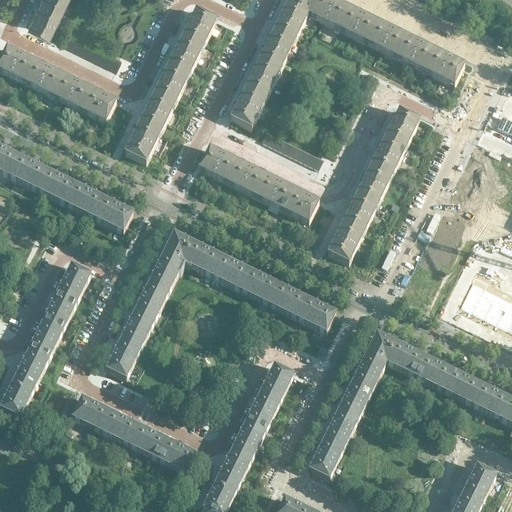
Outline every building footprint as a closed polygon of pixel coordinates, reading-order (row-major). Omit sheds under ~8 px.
[(49,34),(63,5),(52,0),(39,0),(28,24),(49,34)] [(311,21),(321,0),(291,0),(287,9),(308,20),(308,19),(311,21)] [(339,35),(350,14),(321,0),(311,21),(339,35)] [(294,48),(308,20),(287,9),(273,38),(294,48)] [(368,49),(378,28),(350,14),(339,35),(368,49)] [(203,54),(217,25),(196,15),(182,44),(203,54)] [(397,63),(407,42),(378,28),(368,49),(397,63)] [(64,48),(70,37),(64,35),(59,46),(64,48)] [(69,51),(75,40),(70,37),(64,48),(69,51)] [(280,77),(294,48),(273,38),(259,67),(280,77)] [(75,53),(80,42),(75,40),(69,51),(75,53)] [(80,56),(85,45),(80,42),(75,53),(80,56)] [(425,77),(435,56),(407,42),(397,63),(425,77)] [(188,83),(203,54),(182,44),(168,72),(188,83)] [(85,58),(90,47),(85,45),(80,56),(85,58)] [(90,61),(95,50),(90,47),(85,58),(90,61)] [(95,63),(100,52),(95,50),(90,61),(95,63)] [(100,66),(106,55),(100,52),(95,63),(100,66)] [(0,75),(25,88),(36,67),(7,53),(0,66),(0,75)] [(105,69),(111,58),(106,55),(100,66),(105,69)] [(454,91),(463,73),(464,70),(435,56),(425,77),(454,91)] [(111,71),(116,60),(111,58),(105,69),(111,71)] [(116,74),(121,63),(116,60),(111,71),(116,74)] [(54,102),(64,82),(36,67),(25,88),(54,102)] [(266,105),(280,77),(259,67),(245,95),(266,105)] [(174,111),(188,83),(168,72),(153,101),(174,111)] [(82,116),(93,96),(64,82),(54,102),(82,116)] [(251,134),(266,105),(245,95),(231,124),(251,134)] [(106,128),(116,107),(93,96),(82,116),(106,128)] [(160,140),(174,111),(153,101),(139,130),(160,140)] [(405,154),(419,125),(399,115),(384,144),(405,154)] [(146,169),(160,140),(139,130),(125,158),(146,169)] [(267,148),(272,137),(267,135),(262,146),(267,148)] [(272,151),(277,140),(272,137),(267,148),(272,151)] [(277,153),(282,142),(277,140),(272,151),(277,153)] [(282,156),(288,145),(282,142),(277,153),(282,156)] [(391,183),(405,154),(384,144),(370,172),(391,183)] [(287,158),(293,147),(288,145),(282,156),(287,158)] [(293,161),(298,150),(293,147),(287,158),(293,161)] [(298,163),(303,153),(298,150),(293,161),(298,163)] [(0,177),(9,182),(19,162),(0,153),(0,177)] [(228,188),(238,168),(209,153),(199,174),(228,188)] [(303,166),(308,155),(303,153),(298,163),(303,166)] [(511,170),(499,164),(475,153),(465,175),(441,225),(407,294),(430,306),(464,236),(489,186),(511,197),(511,170)] [(308,169),(313,158),(308,155),(303,166),(308,169)] [(313,171),(318,160),(313,158),(308,169),(313,171)] [(318,174),(324,163),(318,160),(313,171),(318,174)] [(38,196),(47,177),(19,162),(9,182),(38,196)] [(256,203),(267,182),(238,168),(228,188),(256,203)] [(377,211),(391,183),(370,172),(356,201),(377,211)] [(66,210),(76,191),(47,177),(38,196),(66,210)] [(285,217),(295,196),(267,182),(256,203),(285,217)] [(95,224),(104,205),(76,191),(66,210),(95,224)] [(308,228),(319,207),(295,196),(285,217),(308,228)] [(363,240),(377,211),(356,201),(342,230),(363,240)] [(123,238),(133,219),(104,205),(95,224),(123,238)] [(349,269),(363,240),(342,230),(328,258),(349,269)] [(183,268),(193,248),(174,239),(163,261),(182,270),(183,268)] [(212,282),(221,263),(193,248),(183,268),(212,282)] [(168,299),(182,270),(163,261),(149,289),(168,299)] [(240,296),(250,277),(221,263),(212,282),(240,296)] [(77,309),(91,280),(71,271),(57,300),(77,309)] [(269,310),(278,291),(250,277),(240,296),(269,310)] [(511,310),(462,287),(452,309),(511,338),(511,310)] [(154,327),(165,306),(168,299),(149,289),(135,318),(154,327)] [(297,324),(307,305),(278,291),(269,310),(297,324)] [(63,338),(77,309),(57,300),(43,328),(63,338)] [(326,338),(336,319),(307,305),(297,324),(326,338)] [(140,356),(154,327),(135,318),(121,346),(140,356)] [(48,366),(63,338),(43,328),(29,357),(48,366)] [(386,368),(396,348),(376,339),(365,361),(385,371),(386,368)] [(126,385),(140,356),(121,346),(106,375),(126,385)] [(414,382),(424,363),(396,348),(386,368),(414,382)] [(324,362),(328,353),(321,350),(316,359),(324,362)] [(34,395),(48,366),(29,357),(15,385),(34,395)] [(371,399),(385,371),(365,361),(351,389),(371,399)] [(443,396),(453,377),(424,363),(414,382),(443,396)] [(279,409),(293,381),(293,380),(274,371),(260,399),(279,409)] [(471,410),(481,391),(453,377),(443,396),(471,410)] [(20,423),(34,395),(15,385),(1,414),(20,423)] [(357,427),(367,406),(371,399),(351,389),(337,418),(357,427)] [(500,424),(510,405),(481,391),(471,410),(500,424)] [(265,438),(279,409),(260,399),(246,428),(265,438)] [(101,437),(111,418),(82,404),(72,423),(101,437)] [(511,430),(511,405),(510,405),(500,424),(511,430)] [(129,451),(139,432),(111,418),(101,437),(129,451)] [(343,456),(357,427),(337,418),(323,446),(343,456)] [(251,466),(265,438),(246,428),(231,457),(251,466)] [(158,465),(167,446),(139,432),(129,451),(158,465)] [(187,480),(196,460),(167,446),(158,465),(187,480)] [(329,485),(343,456),(323,446),(309,475),(329,485)] [(237,495),(251,466),(231,457),(217,485),(237,495)] [(482,509),(496,480),(477,471),(462,500),(482,509)] [(228,511),(237,495),(217,485),(203,511),(228,511)] [(480,511),(482,509),(462,500),(456,511),(480,511)]
